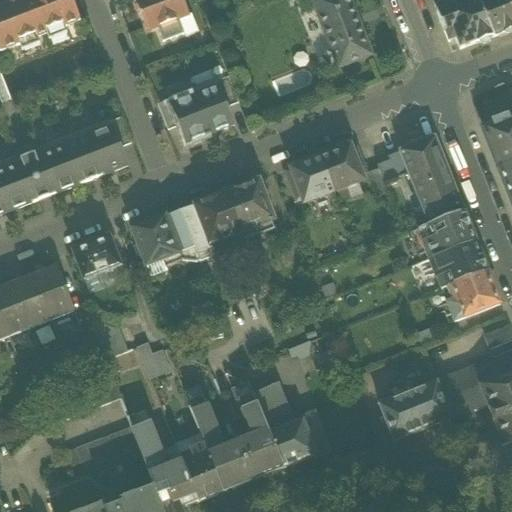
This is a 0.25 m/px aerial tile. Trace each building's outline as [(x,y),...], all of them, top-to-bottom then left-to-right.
[(18,0),(0,7),(0,54),(20,47),(21,46),(19,43),(34,37),(36,41),(37,40),(47,36),(48,36),(47,32),(62,26),(63,30),(64,30),(80,23),(71,0),(18,0)] [(134,0),(147,33),(157,29),(178,21),(188,17),(181,0),(134,0)] [(198,0),(204,13),(205,12),(223,5),(221,0),(198,0)] [(315,0),(312,1),(340,71),(374,57),(350,0),(315,0)] [(437,14),(460,5),(457,0),(452,0),(451,1),(447,2),(434,7),(437,14)] [(477,1),(476,0),(472,0),(460,5),(437,14),(436,14),(448,44),(455,41),(459,51),(475,45),(477,46),(492,40),(477,1)] [(511,31),(511,19),(504,0),(479,0),(477,1),(492,40),(511,31)] [(157,29),(163,44),(184,36),(178,21),(157,29)] [(48,36),(47,36),(49,42),(66,35),(64,30),(63,30),(62,26),(47,32),(48,36)] [(21,46),(20,47),(22,52),(39,46),(37,40),(36,41),(34,37),(19,43),(21,46)] [(217,83),(227,109),(238,105),(228,79),(217,83)] [(216,81),(192,90),(210,136),(234,127),(227,109),(217,83),(216,81)] [(186,146),(210,136),(192,90),(168,100),(169,102),(179,128),(186,146)] [(157,106),(168,132),(179,128),(169,102),(157,106)] [(491,124),(492,127),(509,120),(507,117),(491,124)] [(511,118),(509,120),(492,127),(482,131),(498,172),(511,166),(511,118)] [(113,129),(120,150),(132,146),(122,119),(110,124),(113,129)] [(110,122),(85,131),(103,178),(128,168),(120,150),(113,129),(110,124),(110,122)] [(79,187),(103,178),(85,131),(62,141),(79,187)] [(422,143),(423,144),(425,143),(432,162),(442,158),(456,194),(457,194),(435,138),(422,143)] [(55,196),(79,187),(62,141),(38,150),(55,196)] [(408,176),(428,227),(428,228),(464,214),(456,194),(442,158),(432,162),(425,143),(423,144),(399,153),(399,154),(408,176)] [(350,146),(320,158),(334,194),(364,182),(362,178),(366,176),(367,176),(367,175),(357,149),(352,151),(350,146)] [(38,150),(31,152),(49,199),(55,196),(38,150)] [(38,203),(49,199),(31,152),(20,157),(38,203)] [(377,167),(378,171),(385,189),(399,184),(397,180),(408,176),(399,154),(387,158),(388,162),(377,167)] [(32,205),(38,203),(20,157),(14,159),(32,205)] [(303,206),(334,194),(320,158),(290,170),(291,175),(286,177),(296,203),(301,201),(303,206)] [(0,194),(8,215),(32,205),(14,159),(0,164),(0,194)] [(509,200),(511,198),(511,166),(498,172),(509,200)] [(387,194),(385,189),(378,171),(367,175),(367,176),(366,176),(374,199),(387,194)] [(258,182),(226,194),(242,234),(269,224),(273,222),(258,182)] [(214,245),(242,234),(226,194),(194,207),(195,208),(210,247),(211,246),(214,245)] [(215,257),(211,246),(210,247),(195,208),(180,213),(194,249),(199,263),(215,257)] [(180,213),(165,219),(179,255),(194,249),(180,213)] [(418,231),(429,262),(475,244),(464,214),(428,228),(428,227),(418,231)] [(161,262),(179,255),(165,219),(165,218),(131,231),(146,268),(161,262)] [(269,224),(242,234),(243,240),(271,229),(269,224)] [(216,250),(243,240),(242,234),(214,245),(216,250)] [(74,254),(84,282),(120,268),(109,240),(74,254)] [(442,292),(446,290),(487,274),(475,244),(429,262),(442,292)] [(194,249),(179,255),(182,263),(196,264),(199,263),(194,249)] [(165,270),(182,263),(179,255),(161,262),(165,270)] [(166,274),(165,270),(161,262),(146,268),(150,280),(166,274)] [(57,269),(35,277),(53,322),(75,314),(57,269)] [(500,306),(487,274),(446,290),(451,304),(447,306),(454,324),(500,306)] [(31,331),(53,322),(35,277),(14,285),(31,331)] [(0,314),(10,339),(31,331),(14,285),(0,290),(0,314)] [(0,342),(10,339),(0,314),(0,342)] [(98,326),(119,332),(123,321),(102,315),(98,326)] [(485,339),(490,351),(511,342),(511,337),(509,330),(485,339)] [(89,355),(100,350),(96,339),(97,339),(94,331),(81,336),(89,355)] [(115,333),(97,339),(96,339),(100,350),(102,355),(121,348),(115,333)] [(144,369),(154,366),(155,365),(152,356),(147,345),(136,350),(144,369)] [(162,352),(152,356),(155,365),(154,366),(159,377),(170,373),(162,352)] [(511,354),(494,361),(501,379),(511,375),(511,354)] [(479,388),(501,379),(494,361),(436,383),(451,420),(486,406),(479,388)] [(149,382),(159,377),(154,366),(144,369),(149,382)] [(486,406),(502,447),(511,442),(511,375),(501,379),(479,388),(486,406)] [(114,380),(101,384),(110,405),(122,401),(114,380)] [(378,406),(393,443),(451,420),(436,383),(378,406)] [(101,384),(90,389),(98,410),(110,405),(101,384)] [(253,432),(255,437),(267,432),(253,397),(248,386),(233,392),(241,413),(249,434),(253,432)] [(267,432),(268,435),(293,425),(278,386),(253,397),(267,432)] [(90,389),(79,393),(87,414),(98,410),(90,389)] [(79,393),(68,397),(76,418),(87,414),(79,393)] [(68,397),(57,402),(65,422),(76,418),(68,397)] [(54,427),(65,422),(57,402),(46,406),(54,427)] [(205,447),(208,455),(219,451),(218,446),(222,444),(212,420),(205,402),(189,409),(196,427),(204,447),(205,447)] [(147,412),(128,414),(129,425),(148,423),(147,412)] [(302,422),(293,425),(268,435),(282,470),(317,456),(327,452),(313,417),(302,422)] [(182,511),(198,504),(180,461),(167,467),(150,424),(132,432),(139,450),(153,488),(162,511),(182,511)] [(131,429),(120,433),(128,454),(139,450),(132,432),(131,429)] [(268,435),(267,432),(255,437),(237,444),(253,482),(282,470),(268,435)] [(120,433),(109,438),(117,459),(128,454),(120,433)] [(109,438),(97,442),(105,463),(117,459),(109,438)] [(97,442),(86,446),(94,467),(105,463),(97,442)] [(224,493),(253,482),(237,444),(219,451),(208,455),(224,493)] [(86,446),(75,451),(83,471),(94,467),(86,446)] [(215,497),(224,493),(208,455),(205,447),(204,447),(178,457),(180,461),(198,504),(215,497)] [(72,476),(83,471),(75,451),(64,455),(72,476)] [(162,511),(153,488),(119,502),(120,505),(106,511),(103,504),(83,511),(162,511)]
